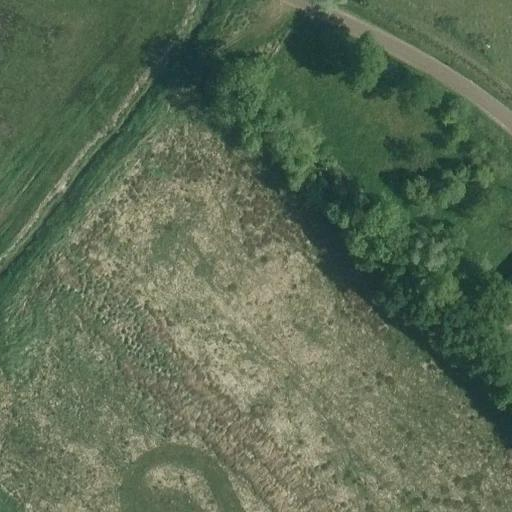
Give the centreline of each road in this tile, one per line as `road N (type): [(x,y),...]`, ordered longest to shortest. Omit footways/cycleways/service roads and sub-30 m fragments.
road 1 (track): [(283,0),(169,104),(0,327)]
road 2 (unclassified): [(511,124),(413,56),(295,0)]
